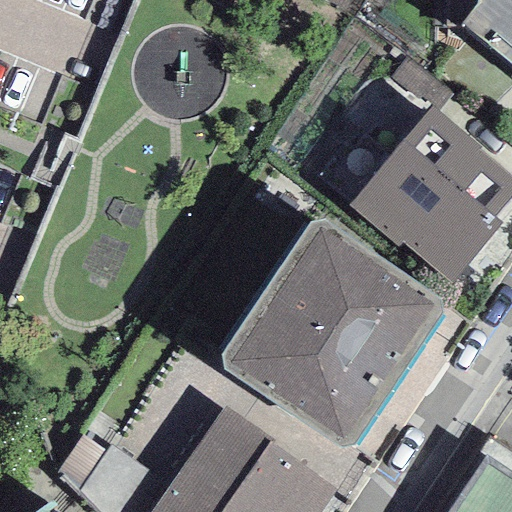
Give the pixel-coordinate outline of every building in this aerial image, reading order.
[(511,0),(445,0),(445,32),(511,79),(511,0)] [(511,189),(431,127),(355,225),(450,299),(511,219),(511,189)] [(318,257),(229,389),(341,465),(430,333),(318,257)] [(224,420),(160,511),(329,511),(338,499),(224,420)] [(511,511),(511,465),(484,448),(440,511),(511,511)]
